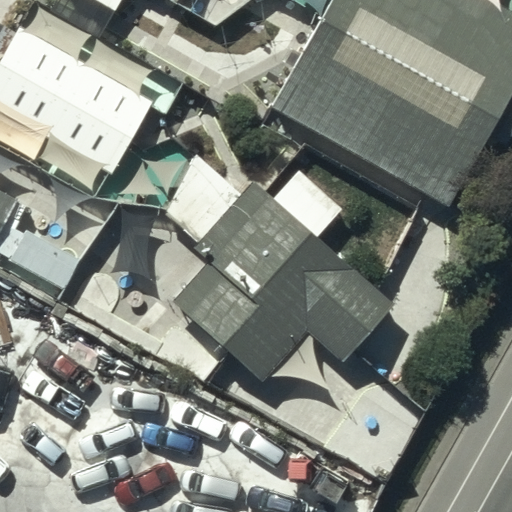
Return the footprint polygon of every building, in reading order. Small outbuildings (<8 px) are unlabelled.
[(0,54),(4,57),(0,63),(0,144),(94,199),(128,141),(146,152),(184,86),(37,0),(19,30),(0,18),(0,54)] [(87,0),(112,14),(120,0),(87,0)] [(511,25),(511,0),(290,0),(253,68),(434,167),(511,25)] [(341,206),(295,167),(273,193),(252,176),(241,189),(194,150),(194,149),(162,211),(198,242),(194,247),(207,258),(174,297),(265,375),(305,328),(340,358),(392,298),(317,234),(341,206)] [(0,233),(20,195),(0,184),(0,233)]
